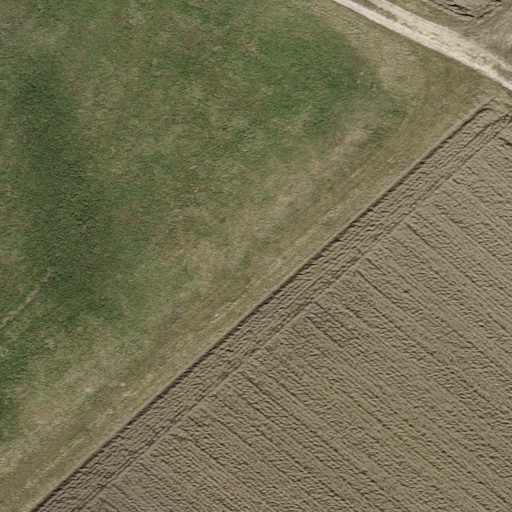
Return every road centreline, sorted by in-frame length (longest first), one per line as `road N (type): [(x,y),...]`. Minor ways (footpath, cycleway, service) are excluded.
road 1 (track): [(0,493),(490,28),(511,46)]
road 2 (track): [(373,0),(435,29),(490,28),(511,12)]
